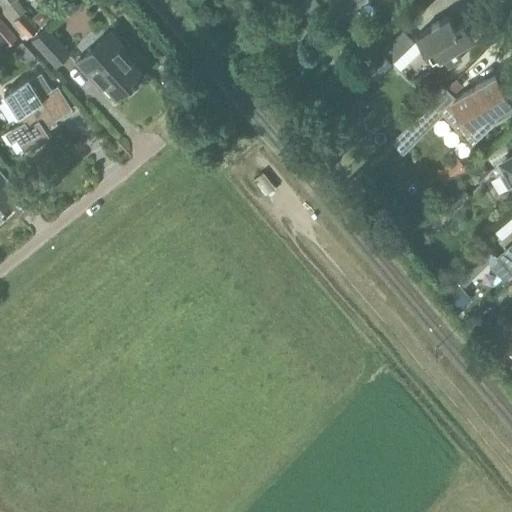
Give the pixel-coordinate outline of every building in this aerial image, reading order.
[(295,24),(320,5),(316,0),(299,0),(286,11),(295,24)] [(327,0),(338,17),(366,0),(327,0)] [(43,8),(33,17),(40,26),(51,16),(43,8)] [(24,12),(23,13),(10,25),(24,41),(38,27),(24,12)] [(303,21),(309,27),(317,21),(311,14),(303,21)] [(449,15),(416,35),(423,47),(430,43),(439,59),(442,57),(448,66),(461,59),(455,49),(473,38),(464,22),(455,27),(449,15)] [(0,16),(0,38),(3,43),(14,33),(0,16)] [(297,41),(309,31),(301,21),(289,30),(297,41)] [(55,66),(70,52),(47,26),(31,39),(55,66)] [(133,79),(135,77),(134,76),(140,71),(117,46),(121,43),(108,29),(75,60),(87,74),(92,70),(115,95),(123,88),(127,91),(137,82),(133,79)] [(380,29),(373,36),(381,43),(388,37),(380,29)] [(375,81),(414,42),(403,30),(362,69),(375,81)] [(30,49),(22,41),(14,48),(22,56),(30,49)] [(26,75),(2,90),(17,113),(18,112),(23,119),(3,131),(10,142),(16,138),(22,147),(47,132),(45,128),(57,121),(55,117),(71,107),(56,83),(50,87),(41,72),(29,79),(26,75)] [(472,143),(494,121),(511,112),(511,105),(495,75),(469,90),(456,78),(445,88),(412,121),(400,132),(412,144),(443,113),(472,143)] [(511,182),(511,151),(497,161),(502,169),(499,171),(507,185),(511,182)] [(491,168),(482,159),(469,172),(479,181),(491,168)] [(0,168),(0,218),(5,214),(2,211),(10,204),(0,191),(0,170),(1,170),(0,168)] [(449,211),(468,191),(459,183),(440,203),(449,211)] [(511,244),(497,258),(511,275),(511,244)] [(442,295),(457,312),(469,302),(454,285),(442,295)] [(494,332),(486,323),(472,335),(481,344),(494,332)] [(511,330),(499,343),(500,343),(511,356),(511,355),(511,330)]
